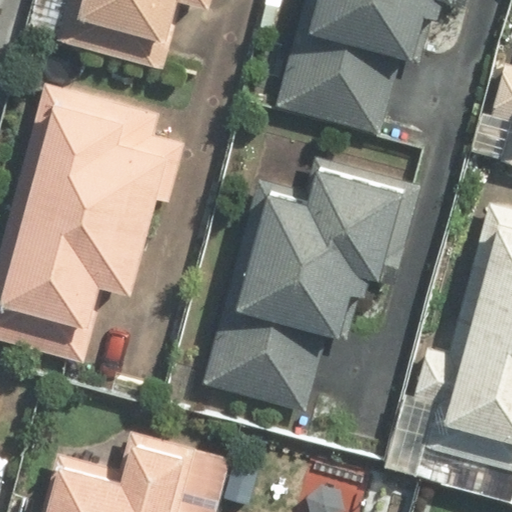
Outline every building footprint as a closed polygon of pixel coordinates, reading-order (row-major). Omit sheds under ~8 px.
[(66,0),(56,43),(160,69),(175,9),(200,15),(203,0),(66,0)] [(304,0),(277,108),(377,133),(395,65),(410,69),(421,26),(437,31),(444,3),(458,6),(459,0),(304,0)] [(511,63),(497,60),(486,103),(472,157),(511,167),(511,63)] [(190,126),(40,89),(0,254),(0,348),(70,365),(87,295),(122,304),(145,211),(167,216),(190,126)] [(249,188),(246,200),(199,384),(302,411),(319,343),(333,347),(344,303),(358,306),(364,285),(391,292),(421,178),(311,149),(297,201),(249,188)] [(511,207),(491,201),(452,348),(423,340),(409,392),(425,396),(411,449),(511,476),(511,207)] [(217,511),(231,453),(132,429),(122,467),(55,451),(46,491),(15,483),(8,511),(217,511)]
